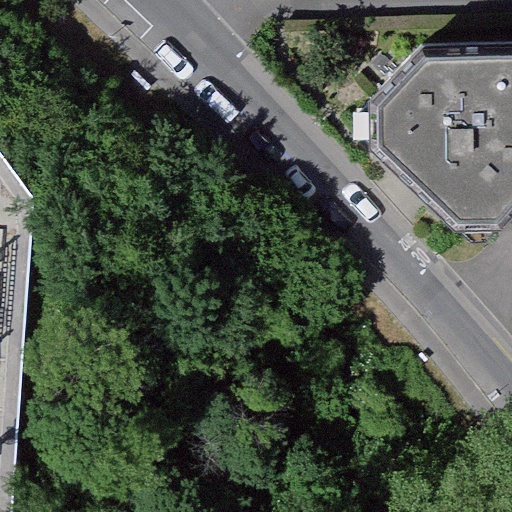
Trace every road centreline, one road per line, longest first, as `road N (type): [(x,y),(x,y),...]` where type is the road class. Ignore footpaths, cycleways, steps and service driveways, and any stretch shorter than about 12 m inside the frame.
road 1 (residential): [(164,5),(437,292),(511,386)]
road 2 (residential): [(487,0),(164,5)]
